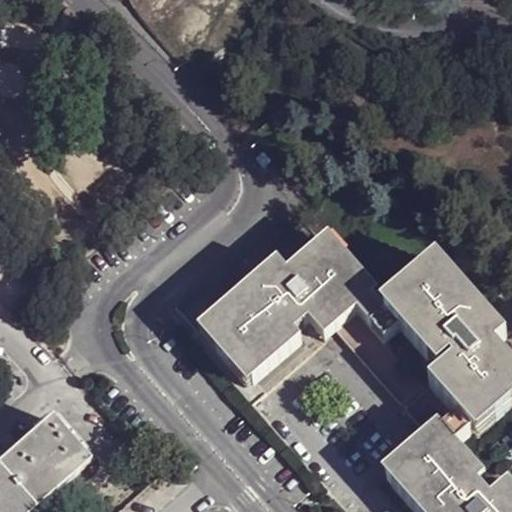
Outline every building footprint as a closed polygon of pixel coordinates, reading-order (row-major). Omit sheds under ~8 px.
[(181,317),(199,338),(205,331),(279,266),(289,278),(326,245),(299,215),(181,317)] [(226,354),(254,386),(301,343),(295,337),(310,324),(326,342),(336,332),(359,313),(372,328),(386,316),(374,301),(374,300),(326,245),(289,278),(279,266),(205,331),(226,354)] [(441,267),(386,316),(372,328),(385,344),(401,331),(438,373),(450,362),(455,367),(431,388),(460,420),(473,435),(500,411),(511,400),(511,369),(495,350),(506,340),(441,267)] [(401,407),(423,388),(385,344),(372,328),(359,313),(336,332),(401,407)] [(460,420),(431,388),(405,411),(433,443),(443,433),(444,434),(460,420)] [(0,511),(33,511),(89,463),(48,417),(19,442),(23,445),(0,465),(0,511)] [(460,420),(444,434),(457,449),(473,435),(460,420)] [(511,511),(511,489),(510,487),(492,502),(479,488),(486,481),(457,449),(444,434),(443,433),(433,443),(389,482),(415,511),(511,511)] [(0,458),(0,465),(23,445),(19,442),(0,458)]
